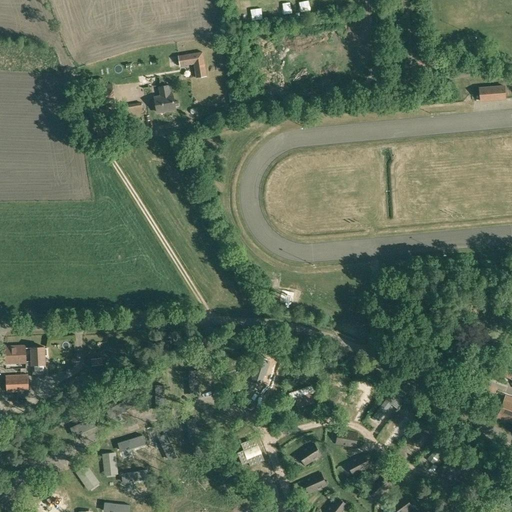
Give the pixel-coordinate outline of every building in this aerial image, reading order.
[(196,77),(206,75),(202,51),(178,55),(180,65),(193,63),(196,77)] [(113,84),(93,87),(95,105),(115,102),(113,84)] [(154,97),(157,112),(175,108),(172,94),(169,94),(168,85),(159,87),(161,96),(154,97)] [(504,85),(479,87),(479,94),(480,102),(506,99),(505,92),(504,85)] [(143,112),(141,103),(122,106),(124,116),(143,112)] [(119,120),(120,128),(133,127),(132,119),(119,120)] [(31,347),(31,348),(25,349),(25,346),(5,347),(6,363),(26,362),(26,361),(31,361),(32,365),(45,364),(44,355),(47,355),(47,348),(44,348),(44,346),(31,347)] [(487,403),(492,394),(495,388),(482,380),(486,372),(471,364),(463,375),(457,386),(487,403)] [(28,391),(28,375),(5,376),(6,392),(28,391)] [(511,397),(505,395),(497,417),(511,422),(511,397)] [(358,434),(337,431),(335,448),(343,449),(344,446),(356,447),(358,434)] [(265,459),(255,437),(240,444),(243,450),(237,453),(243,467),(249,464),(250,466),(265,459)] [(322,455),(313,443),(297,454),(305,467),(322,455)] [(371,467),(364,454),(346,464),(354,477),(371,467)] [(327,485),(320,472),(303,482),(310,495),(327,485)] [(391,486),(381,475),(366,491),(376,501),(391,486)] [(342,511),(348,505),(337,496),(324,511),(342,511)] [(407,511),(413,507),(404,496),(388,509),(390,511),(407,511)]
